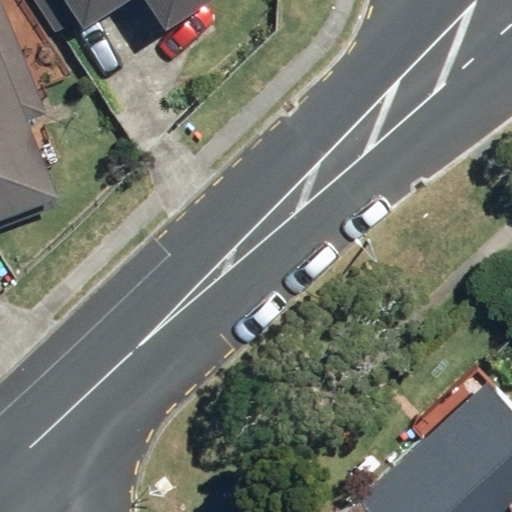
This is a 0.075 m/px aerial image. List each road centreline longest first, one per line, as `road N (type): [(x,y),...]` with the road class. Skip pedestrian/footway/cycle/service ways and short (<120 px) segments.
road 1 (secondary): [(511,50),(0,475)]
road 2 (secondary): [(0,473),(414,0)]
